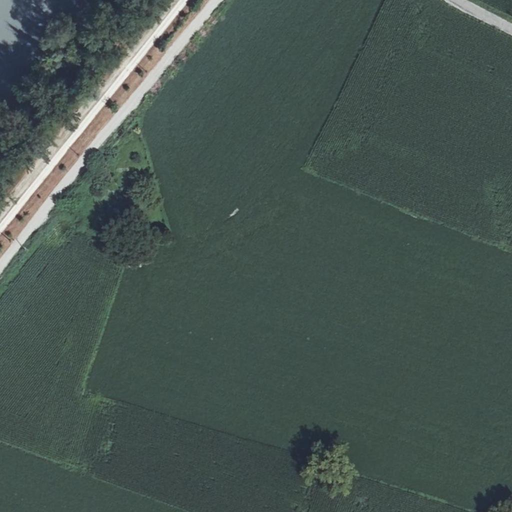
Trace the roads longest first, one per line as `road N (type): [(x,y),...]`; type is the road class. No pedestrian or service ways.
road 1 (track): [(0,269),(217,0)]
road 2 (track): [(0,219),(175,0)]
